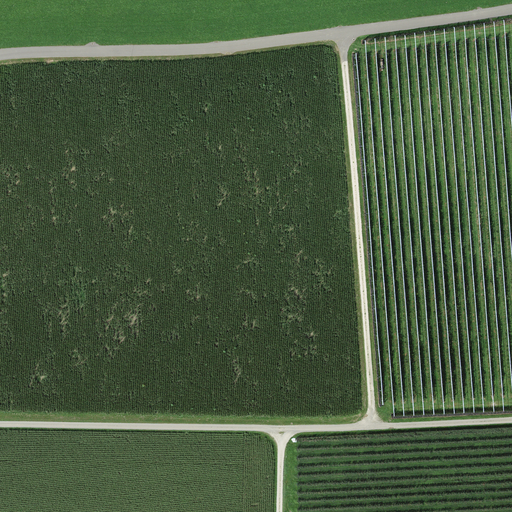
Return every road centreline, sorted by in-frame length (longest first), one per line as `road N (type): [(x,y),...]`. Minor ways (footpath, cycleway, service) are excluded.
road 1 (unclassified): [(511,9),(205,50),(0,55)]
road 2 (track): [(0,424),(371,428),(511,421)]
road 3 (track): [(343,34),(371,428)]
